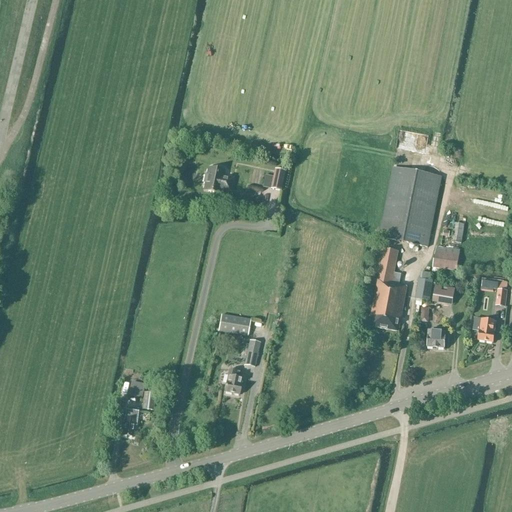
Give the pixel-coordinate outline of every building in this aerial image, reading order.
[(225,171),(207,168),(206,176),(204,176),(203,184),(204,184),(202,192),(220,196),(221,192),(230,194),(233,179),(224,177),(225,171)] [(393,168),(379,239),(427,248),(441,178),(393,168)] [(285,172),(274,169),(270,190),(281,192),(285,172)] [(202,175),(194,173),(191,172),(186,193),(197,196),(202,175)] [(461,244),(464,225),(454,224),(452,243),(461,244)] [(436,247),(433,268),(456,272),(460,251),(436,247)] [(384,250),(369,327),(398,333),(400,321),(404,322),(405,317),(401,316),(407,288),(399,286),(401,275),(394,274),(398,252),(384,250)] [(415,299),(429,302),(433,282),(431,282),(432,274),(421,273),(420,280),(419,280),(415,299)] [(483,281),(482,289),(498,290),(496,305),(506,306),(509,283),(483,281)] [(433,301),(452,304),(454,294),(455,289),(448,288),(447,293),(434,291),(433,301)] [(426,320),(434,319),(433,305),(425,305),(426,320)] [(250,321),(221,316),(218,332),(247,337),(250,321)] [(478,341),(493,344),(496,323),(481,320),(478,341)] [(428,332),(427,348),(445,350),(446,333),(441,333),(441,329),(434,328),(434,332),(428,332)] [(244,366),(255,368),(260,344),(249,342),(244,366)] [(224,393),(239,396),(242,380),(235,378),(236,373),(228,371),(224,393)] [(143,385),(133,383),(131,392),(142,394),(143,385)] [(155,395),(144,394),(142,409),(153,411),(155,395)] [(125,412),(124,420),(122,437),(132,438),(133,426),(136,427),(137,413),(125,412)]
